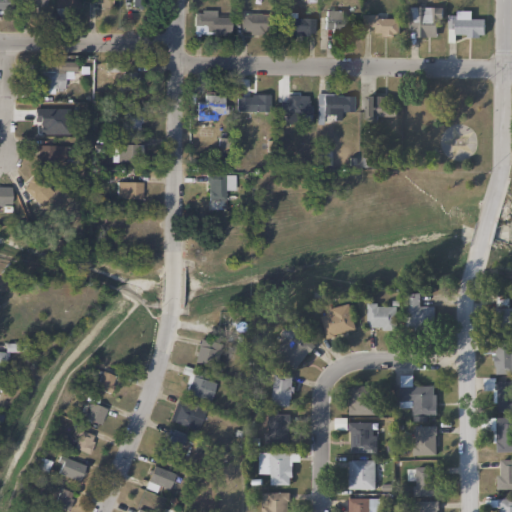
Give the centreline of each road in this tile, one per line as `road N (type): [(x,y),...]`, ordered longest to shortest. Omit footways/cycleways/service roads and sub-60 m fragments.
road 1 (residential): [(499,71),(176,64)]
road 2 (residential): [(465,350),(340,367),(322,393),(323,511)]
road 3 (residential): [(476,243),(464,317),(472,511)]
road 4 (residential): [(177,0),(173,269)]
road 5 (residential): [(172,305),(138,436),(100,511)]
road 6 (residential): [(177,44),(0,42)]
road 7 (residential): [(499,71),(498,158),(485,216)]
